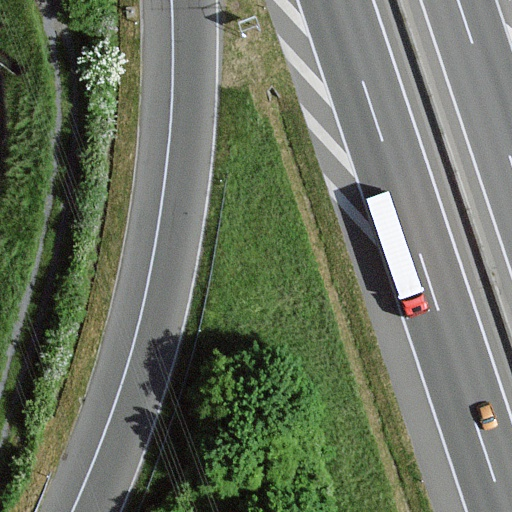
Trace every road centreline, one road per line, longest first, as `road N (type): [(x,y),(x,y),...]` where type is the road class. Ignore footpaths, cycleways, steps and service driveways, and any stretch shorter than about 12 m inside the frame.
road 1 (motorway): [(337,0),(504,511)]
road 2 (motorway): [(193,0),(188,148),(166,290),(137,404),(96,511)]
road 3 (motorway): [(511,173),(455,0)]
